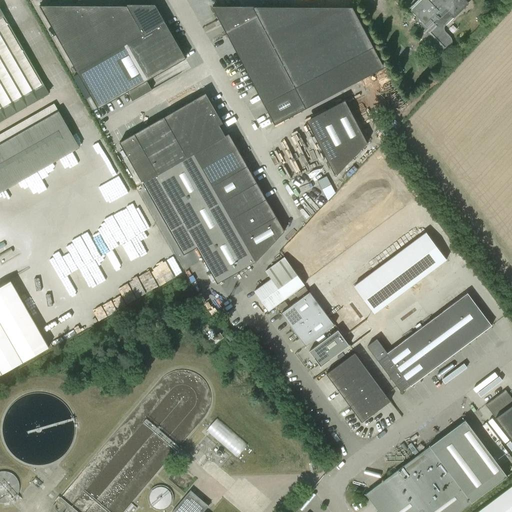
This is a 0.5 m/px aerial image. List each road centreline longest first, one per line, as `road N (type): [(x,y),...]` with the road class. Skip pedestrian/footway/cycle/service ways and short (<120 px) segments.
road 1 (unclassified): [(359,461),(511,347)]
road 2 (unclassified): [(359,461),(258,319)]
road 3 (unknown): [(208,61),(109,130)]
